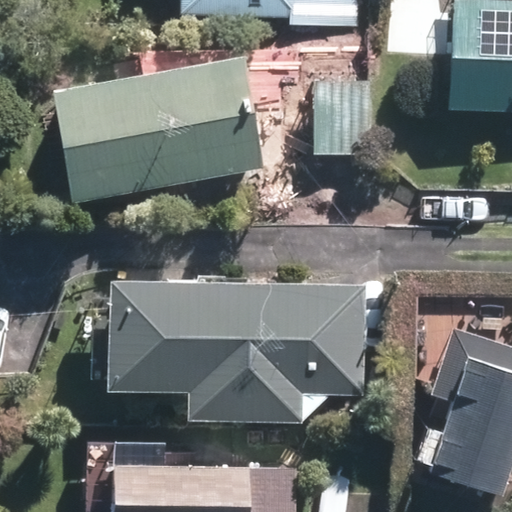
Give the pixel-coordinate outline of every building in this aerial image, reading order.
[(182,0),(183,0),(353,11),(353,0),(182,0)] [(511,13),(455,11),(450,94),(511,97),(511,13)] [(375,81),(319,80),(318,147),(374,147),(375,81)] [(247,84),(41,117),(54,200),(260,168),(247,84)] [(371,292),(131,279),(125,380),(199,384),(198,404),(306,410),(308,381),(366,384),(371,292)] [(511,479),(511,356),(473,344),(432,464),(509,490),(511,479)] [(296,511),(299,474),(114,463),(111,511),(296,511)]
